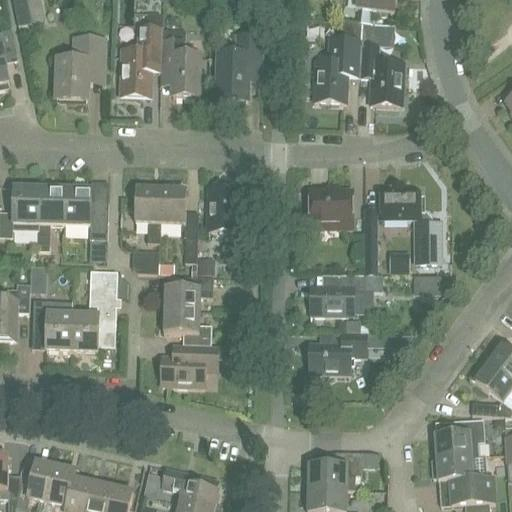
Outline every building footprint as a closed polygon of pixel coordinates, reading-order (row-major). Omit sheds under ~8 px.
[(50,25),(44,0),(15,0),(22,30),(50,25)] [(359,0),(358,12),(394,17),(395,0),(359,0)] [(359,81),(361,50),(362,29),(362,27),(343,26),(342,45),(330,44),(329,67),(316,66),(313,107),(346,108),(347,81),(359,81)] [(361,50),(359,81),(359,82),(371,83),(370,110),(402,112),(405,68),(378,66),(380,30),(362,29),(361,50)] [(121,100),(149,101),(150,63),(161,64),(162,35),(140,34),(140,48),(128,48),(125,51),(125,56),(123,56),(121,100)] [(0,94),(9,93),(8,87),(9,87),(4,62),(16,59),(11,35),(0,36),(0,94)] [(198,102),(199,62),(184,61),(185,35),(162,35),(161,64),(160,77),(174,77),(173,102),(198,102)] [(260,72),(261,41),(238,40),(237,60),(219,60),(218,106),(247,107),(249,71),(260,72)] [(103,77),(104,44),(73,43),(73,65),(58,64),(56,105),(88,106),(89,77),(103,77)] [(381,195),(381,223),(420,224),(420,226),(432,226),(432,223),(425,215),(421,215),(421,199),(421,195),(405,195),(405,189),(389,189),(389,195),(381,195)] [(13,228),(38,229),(40,193),(14,192),(13,217),(0,216),(0,242),(12,242),(13,228)] [(147,248),(159,248),(161,193),(137,192),(135,227),(148,228),(147,248)] [(337,234),(352,234),(351,197),(339,197),(339,192),(327,192),(327,197),(310,197),(310,229),(337,229),(337,234)] [(38,229),(64,230),(65,194),(40,193),(38,229)] [(184,229),(185,194),(161,193),(159,248),(160,248),(160,228),(184,229)] [(65,194),(64,230),(89,230),(89,244),(108,245),(108,217),(98,217),(98,220),(91,220),(91,195),(65,194)] [(252,244),(253,220),(239,220),(240,196),(210,195),(208,236),(238,237),(238,243),(252,244)] [(365,280),(378,280),(378,214),(364,214),(365,280)] [(415,226),(416,269),(437,269),(443,269),(442,226),(432,226),(420,226),(415,226)] [(39,238),(38,255),(50,256),(50,238),(39,238)] [(197,243),(186,242),(185,268),(196,268),(197,243)] [(159,279),(160,257),(133,256),(133,273),(139,278),(159,279)] [(163,266),(162,276),(179,278),(180,268),(163,266)] [(52,271),(35,271),(35,297),(52,297),(52,271)] [(365,280),(339,279),(339,292),(310,291),(310,320),(353,321),(353,296),(363,296),(363,292),(374,292),(381,290),(381,280),(378,280),(365,280)] [(115,334),(117,291),(117,281),(91,280),(89,319),(73,318),(71,357),(97,358),(98,334),(115,334)] [(165,291),(164,315),(199,316),(200,302),(212,302),(213,282),(185,281),(185,292),(165,291)] [(7,304),(0,304),(0,344),(15,345),(17,317),(30,317),(31,289),(17,289),(16,295),(7,294),(7,304)] [(45,356),(71,357),(73,318),(72,318),(73,307),(33,306),(32,331),(46,332),(45,356)] [(182,350),(192,350),(210,350),(211,330),(199,330),(199,316),(164,315),(163,338),(182,339),(182,350)] [(365,362),(366,338),(342,337),(341,350),(310,350),(309,378),(349,379),(350,361),(365,362)] [(511,357),(502,350),(501,350),(496,346),(483,364),(511,385),(511,357)] [(210,350),(192,350),(191,363),(163,362),(162,390),(204,392),(205,378),(217,378),(218,351),(210,350)] [(238,364),(257,365),(258,352),(238,351),(238,364)] [(502,408),(511,394),(511,385),(483,364),(469,383),(474,387),(502,408)] [(470,419),(505,421),(509,422),(511,417),(511,415),(509,413),(501,413),(496,409),(471,407),(470,419)] [(436,463),(471,461),(480,460),(479,448),(484,448),(482,425),(459,427),(460,439),(434,441),(436,463)] [(308,470),(307,494),(346,494),(346,495),(355,495),(355,481),(361,481),(361,460),(335,459),(335,471),(308,470)] [(0,495),(7,495),(7,504),(17,504),(23,480),(8,480),(8,460),(0,460),(0,495)] [(449,486),(451,511),(495,508),(493,481),(472,483),(471,461),(436,463),(436,466),(431,467),(433,484),(437,484),(438,487),(449,486)] [(37,511),(46,511),(56,471),(36,466),(28,504),(39,506),(37,511)] [(66,511),(73,483),(75,475),(56,471),(46,511),(66,511)] [(182,497),(180,509),(191,511),(221,511),(216,508),(218,496),(216,496),(218,486),(166,475),(162,493),(182,497)] [(87,511),(93,487),(73,483),(66,511),(87,511)] [(107,511),(112,491),(93,487),(87,511),(107,511)] [(128,511),(132,496),(112,491),(107,511),(128,511)] [(345,511),(346,495),(346,494),(307,494),(306,511),(345,511)]
